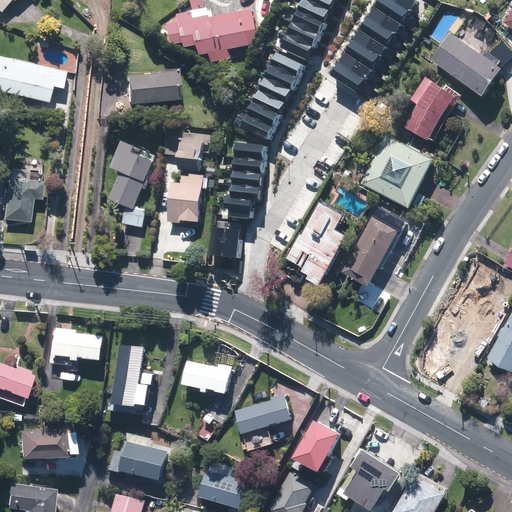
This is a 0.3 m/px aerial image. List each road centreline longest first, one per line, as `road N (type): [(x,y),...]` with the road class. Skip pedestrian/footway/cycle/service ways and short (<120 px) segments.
road 1 (residential): [(372,384),(511,153)]
road 2 (secondary): [(0,275),(210,300),(256,317)]
road 3 (residential): [(256,317),(262,235),(351,87)]
road 4 (secondary): [(372,384),(511,463)]
road 5 (secondary): [(256,317),(372,384)]
